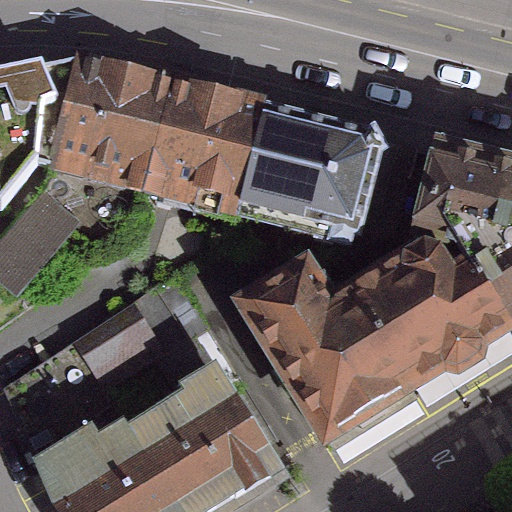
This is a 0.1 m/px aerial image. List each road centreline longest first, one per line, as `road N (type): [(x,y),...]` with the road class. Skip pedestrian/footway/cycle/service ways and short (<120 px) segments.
road 1 (tertiary): [(186,0),(511,83)]
road 2 (residential): [(511,433),(385,511)]
